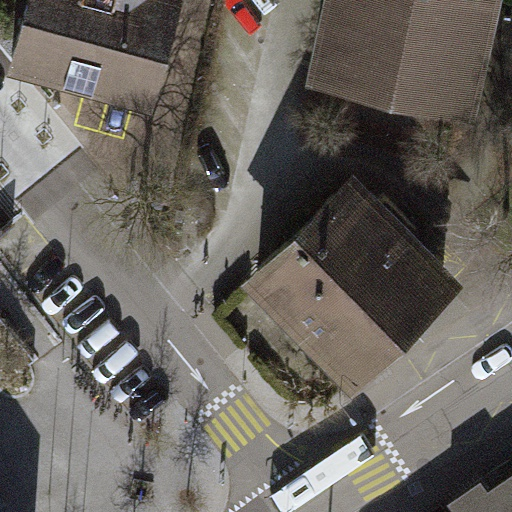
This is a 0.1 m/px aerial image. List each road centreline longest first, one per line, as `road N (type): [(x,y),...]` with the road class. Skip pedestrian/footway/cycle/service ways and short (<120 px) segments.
road 1 (residential): [(306,502),(0,115)]
road 2 (residential): [(306,502),(511,374)]
